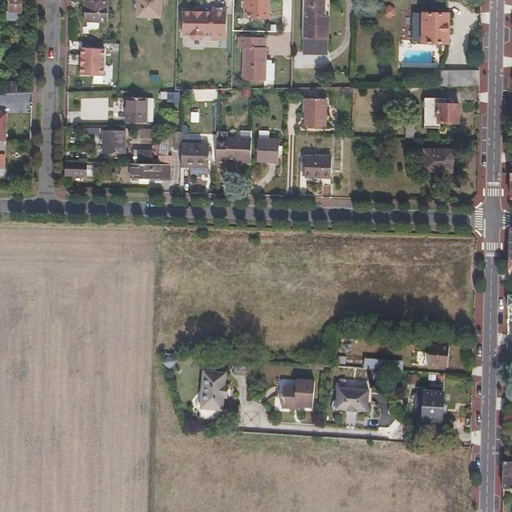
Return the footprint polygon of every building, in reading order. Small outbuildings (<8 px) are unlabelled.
[(21,0),(9,0),(9,11),(7,11),(7,19),(20,19),(21,0)] [(108,0),(84,0),(84,20),(108,21),(108,0)] [(159,0),(137,0),(137,15),(160,16),(159,0)] [(268,0),(248,0),(248,16),(268,16),(268,0)] [(303,0),(302,36),(328,37),(328,16),(325,17),(324,0),(303,0)] [(223,38),(223,47),(227,47),(228,7),(211,7),(211,11),(183,11),(182,34),(188,34),(193,39),(199,39),(204,35),(209,35),(211,37),(223,38)] [(447,12),(413,11),(412,41),(447,42),(447,12)] [(328,37),(302,36),(301,50),(306,50),(307,48),(327,48),(328,37)] [(264,78),(264,63),(264,48),(263,47),(263,37),(237,37),(237,48),(242,49),(242,80),(264,80),(264,78)] [(273,63),(264,63),(264,78),(272,77),(273,63)] [(443,71),(444,85),(478,84),(478,72),(472,72),(472,70),(443,71)] [(425,96),(424,127),(440,127),(440,122),(459,122),(459,103),(454,103),(454,99),(445,98),(445,96),(425,96)] [(145,121),(146,97),(125,97),(126,121),(145,121)] [(305,98),(304,125),(324,126),(325,98),(305,98)] [(123,130),(102,130),(102,152),(123,153),(123,130)] [(238,162),(249,162),(250,138),(227,138),(227,132),(215,131),(215,166),(225,166),(225,158),(231,159),(238,159),(238,162)] [(181,135),(180,165),(208,166),(208,144),(200,144),(200,135),(181,135)] [(159,137),(159,151),(168,151),(168,138),(159,137)] [(278,139),(257,139),(256,161),(278,161),(278,139)] [(132,163),(150,163),(151,149),(132,149),(132,163)] [(453,171),(453,149),(424,149),(423,170),(453,171)] [(169,155),(157,154),(157,163),(168,164),(169,155)] [(331,156),(305,156),(304,176),(323,177),(322,183),(330,183),(331,156)] [(64,161),(64,175),(87,175),(87,161),(64,161)] [(168,164),(157,163),(150,163),(132,163),(130,163),(130,177),(158,178),(158,180),(168,180),(168,164)] [(448,347),(428,345),(427,365),(447,367),(448,347)] [(247,359),(228,357),(228,367),(232,368),(231,371),(246,372),(247,359)] [(387,361),(386,369),(392,369),(401,370),(401,362),(387,361)] [(222,398),(223,386),(223,373),(201,372),(199,409),(221,410),(222,398)] [(281,407),(293,408),(293,404),(299,404),(299,406),(311,407),(313,381),(295,379),(294,387),(282,387),(281,394),(279,394),(279,398),(281,398),(281,407)] [(368,391),(336,388),(335,410),(355,413),(356,411),(366,412),(368,391)] [(422,419),(422,424),(441,426),(443,393),(424,392),(424,395),(416,394),(414,418),(422,419)] [(511,463),(503,463),(503,490),(511,490),(511,463)]
